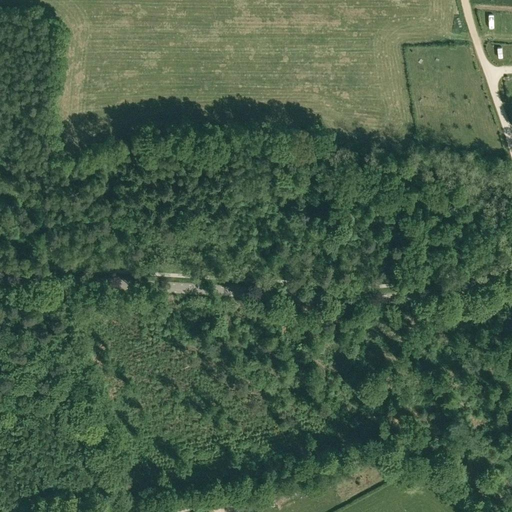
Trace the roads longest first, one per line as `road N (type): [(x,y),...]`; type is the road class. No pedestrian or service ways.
road 1 (unclassified): [(511,264),(431,290),(357,298),(0,277)]
road 2 (track): [(511,142),(463,0)]
